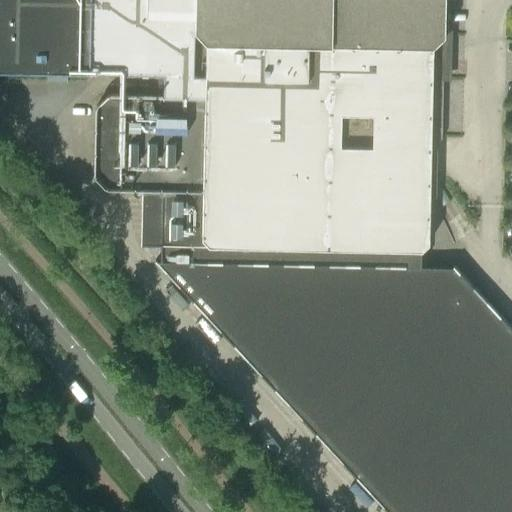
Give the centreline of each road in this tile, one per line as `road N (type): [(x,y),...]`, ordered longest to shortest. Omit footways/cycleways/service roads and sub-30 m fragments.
road 1 (secondary): [(204,511),(0,265)]
road 2 (unknown): [(511,302),(489,275),(474,15),(486,0)]
road 3 (secondary): [(0,299),(179,511)]
